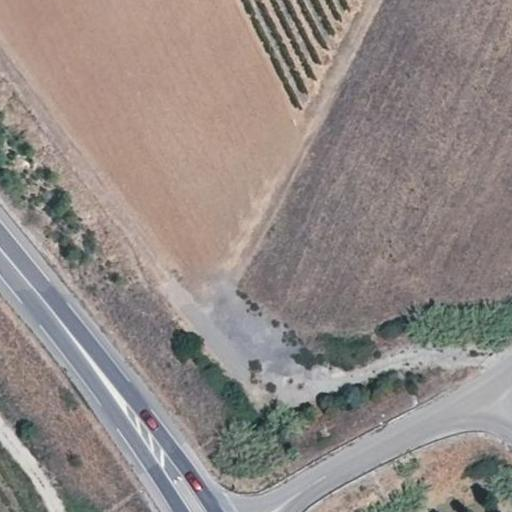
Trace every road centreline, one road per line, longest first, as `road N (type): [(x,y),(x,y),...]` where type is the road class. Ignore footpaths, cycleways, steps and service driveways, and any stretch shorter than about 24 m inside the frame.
road 1 (tertiary): [(213,505),(107,361),(3,254)]
road 2 (tertiary): [(3,254),(179,511)]
road 3 (tertiary): [(508,379),(324,478)]
